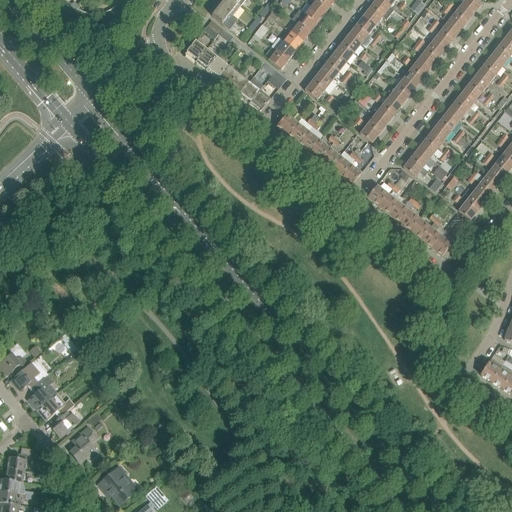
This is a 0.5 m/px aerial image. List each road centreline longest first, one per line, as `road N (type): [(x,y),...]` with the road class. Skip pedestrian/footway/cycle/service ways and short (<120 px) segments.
road 1 (secondary): [(448,511),(90,105)]
road 2 (secondary): [(70,125),(400,511)]
road 3 (residential): [(348,205),(510,0)]
road 4 (residential): [(257,132),(362,0)]
road 5 (residential): [(257,132),(179,77),(159,37)]
road 6 (secondary): [(90,105),(2,0)]
road 7 (residential): [(450,283),(348,205)]
